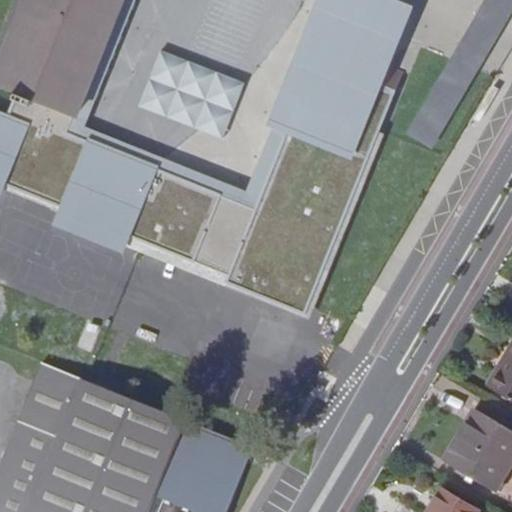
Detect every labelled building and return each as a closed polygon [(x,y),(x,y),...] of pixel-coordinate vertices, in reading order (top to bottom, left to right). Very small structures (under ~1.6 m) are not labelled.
[(129,238),(130,235),(196,261),(223,192),(67,131),(73,115),(120,0),(26,0),(0,66),(0,86),(16,93),(7,117),(0,114),(0,187),(2,188),(4,184),(64,208),(63,212),(129,238)] [(120,0),(73,115),(85,120),(133,0),(120,0)] [(230,274),(227,281),(308,313),(403,68),(380,61),(396,20),(346,0),(323,0),(283,106),(293,111),(257,205),(230,274)] [(491,52),(511,10),(511,0),(487,0),(468,40),(491,52)] [(228,136),(245,77),(157,52),(140,111),(228,136)] [(223,192),(196,261),(230,274),(257,205),(223,192)] [(511,406),(511,350),(488,392),(511,406)] [(43,361),(0,469),(0,511),(228,511),(255,448),(187,419),(95,382),(43,361)] [(496,495),(511,468),(511,436),(476,415),(446,465),(496,495)] [(477,511),(441,493),(430,511),(477,511)]
